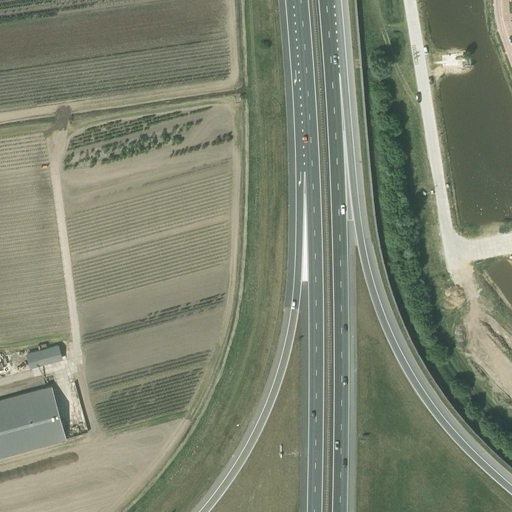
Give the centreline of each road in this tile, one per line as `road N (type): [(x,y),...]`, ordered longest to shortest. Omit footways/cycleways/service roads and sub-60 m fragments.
road 1 (motorway): [(511,489),(433,410),(379,314),(331,75)]
road 2 (motorway): [(339,511),(331,75)]
road 3 (motorway): [(312,170),(271,397),(236,469),(204,511)]
road 4 (motorway): [(312,170),(314,511)]
road 5 (track): [(53,165),(76,354),(30,374)]
road 6 (residential): [(442,214),(409,0)]
road 7 (motorway): [(301,0),(312,170)]
